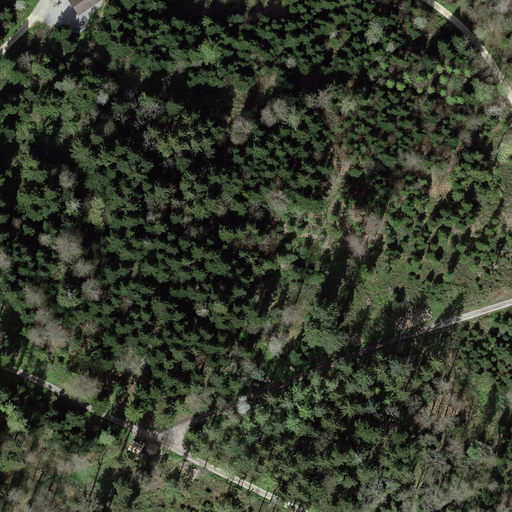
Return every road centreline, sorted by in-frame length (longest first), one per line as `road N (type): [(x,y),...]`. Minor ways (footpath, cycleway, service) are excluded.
road 1 (track): [(511,300),(387,341),(160,440),(46,479)]
road 2 (track): [(160,440),(0,366)]
road 3 (track): [(160,440),(306,511)]
road 4 (track): [(427,0),(469,33),(511,99)]
